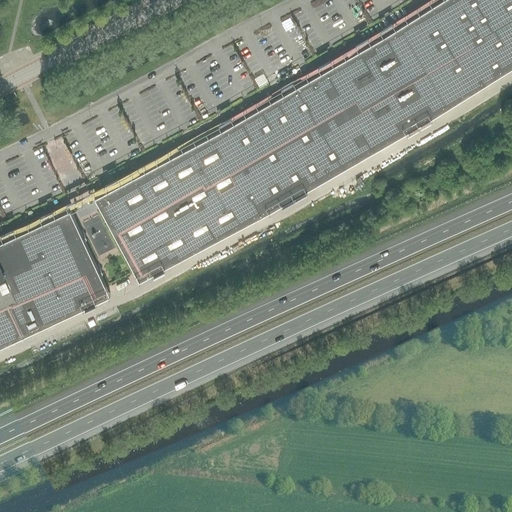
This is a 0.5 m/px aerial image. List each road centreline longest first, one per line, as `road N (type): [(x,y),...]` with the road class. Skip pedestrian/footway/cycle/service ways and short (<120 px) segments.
road 1 (motorway): [(0,466),(511,231)]
road 2 (motorway): [(511,203),(0,436)]
road 3 (residential): [(0,158),(301,0)]
road 4 (tertiary): [(0,88),(172,0)]
